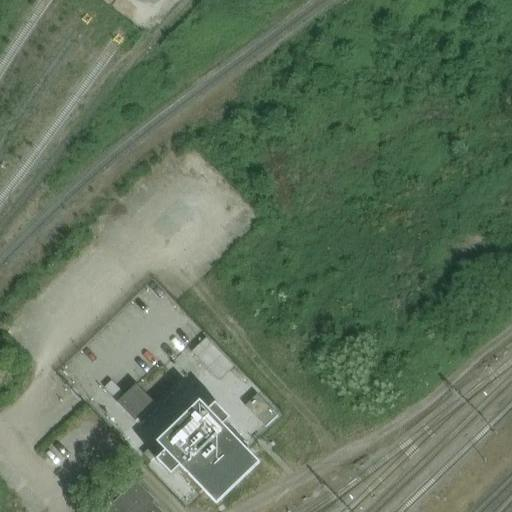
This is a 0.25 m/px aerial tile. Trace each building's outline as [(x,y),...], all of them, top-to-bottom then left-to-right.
[(207,338),(192,353),(219,381),(234,367),(207,338)] [(136,384),(117,403),(135,422),(155,403),(136,384)] [(278,418),(258,396),(246,408),(266,429),(278,418)] [(261,466),(246,451),(248,448),(227,426),(231,422),(216,406),(209,413),(201,404),(158,446),(166,454),(157,463),(172,478),(178,472),(200,495),(203,492),(218,508),(261,466)] [(157,455),(153,450),(150,448),(143,455),(150,462),(157,455)] [(448,511),(468,511),(489,492),(480,481),(471,481),(448,504),(448,511)] [(104,511),(160,511),(153,505),(156,503),(136,482),(135,483),(104,511)]
